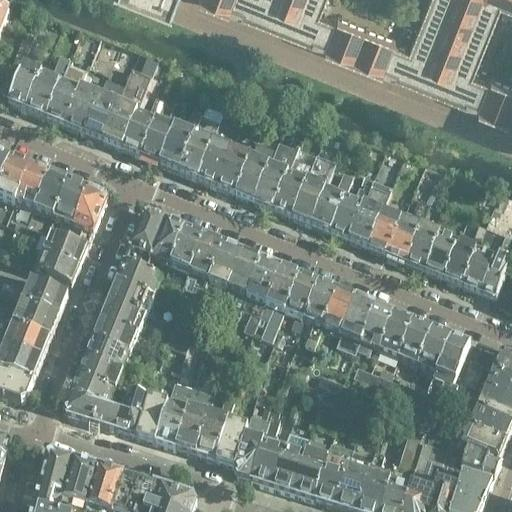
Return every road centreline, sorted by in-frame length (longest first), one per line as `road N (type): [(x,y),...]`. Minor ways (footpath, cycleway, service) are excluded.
road 1 (residential): [(511,346),(132,197)]
road 2 (residential): [(38,437),(132,197)]
road 3 (residential): [(221,497),(38,437)]
road 4 (residential): [(132,197),(0,139)]
